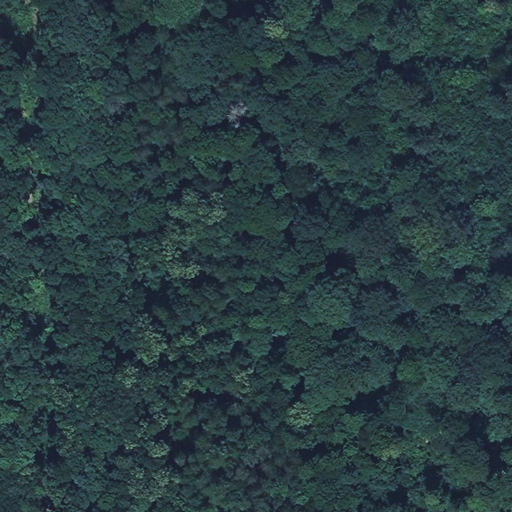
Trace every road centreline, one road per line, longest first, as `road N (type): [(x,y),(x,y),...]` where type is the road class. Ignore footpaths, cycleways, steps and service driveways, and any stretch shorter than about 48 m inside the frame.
road 1 (track): [(326,511),(166,0)]
road 2 (track): [(413,511),(354,401),(314,182),(310,74)]
